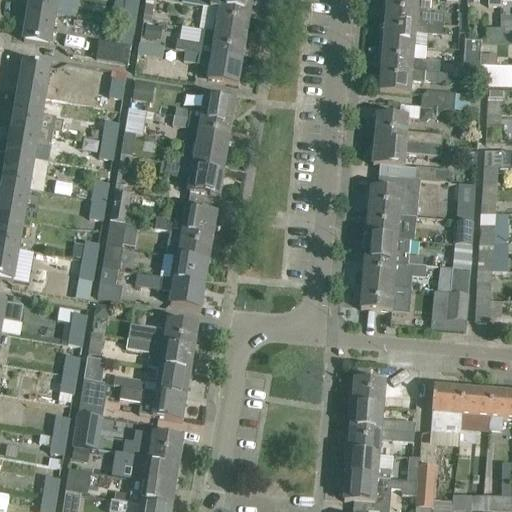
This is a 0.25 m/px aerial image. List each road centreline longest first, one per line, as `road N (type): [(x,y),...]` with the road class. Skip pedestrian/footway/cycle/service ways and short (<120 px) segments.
road 1 (residential): [(312,334),(342,0)]
road 2 (residential): [(211,511),(246,330),(312,334)]
road 3 (residential): [(312,334),(511,355)]
